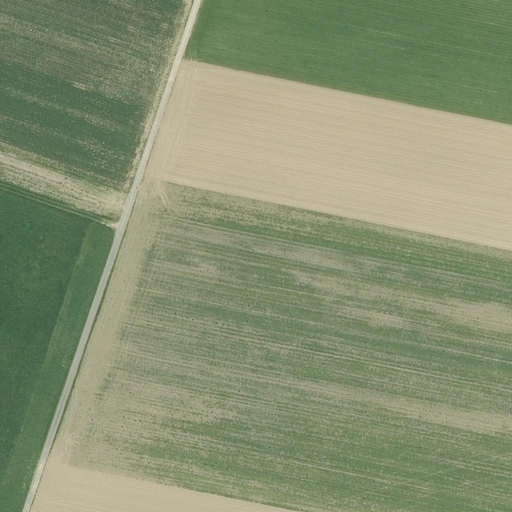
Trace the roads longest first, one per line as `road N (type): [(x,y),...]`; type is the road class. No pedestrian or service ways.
road 1 (track): [(25,511),(198,0)]
road 2 (track): [(0,188),(122,228)]
